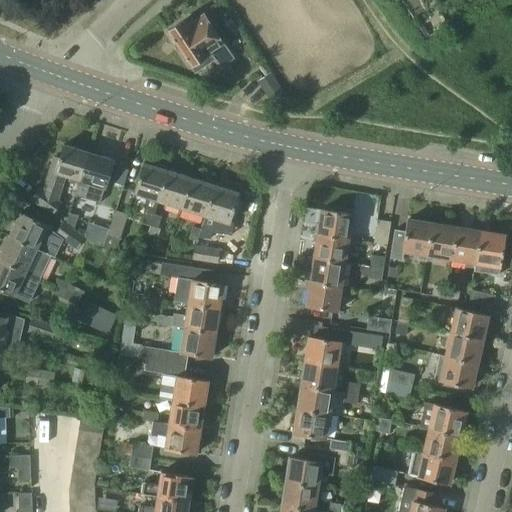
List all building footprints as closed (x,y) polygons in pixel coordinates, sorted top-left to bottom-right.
[(183,20),(168,30),(195,71),(213,59),(219,67),(232,58),(204,14),(187,25),(183,20)] [(270,74),(260,81),(271,98),(281,91),(270,74)] [(68,183),(78,186),(88,153),(63,145),(58,159),(53,157),(42,191),(39,189),(31,200),(52,215),(59,205),(57,203),(65,178),(69,179),(68,183)] [(113,162),(88,153),(78,186),(76,196),(99,203),(113,162)] [(167,171),(144,164),(135,194),(147,198),(143,211),(146,212),(147,212),(154,214),(158,201),(167,171)] [(117,166),(112,181),(123,185),(128,170),(117,166)] [(191,179),(167,171),(158,201),(182,208),(191,179)] [(215,186),(191,179),(182,208),(205,216),(215,186)] [(215,186),(205,216),(213,218),(210,230),(232,234),(233,224),(229,222),(238,194),(215,186)] [(116,210),(104,245),(117,249),(128,214),(116,210)] [(321,210),(317,234),(349,239),(353,215),(321,210)] [(154,214),(147,212),(146,212),(143,223),(151,225),(151,224),(154,214)] [(19,213),(8,237),(51,256),(55,258),(64,239),(47,226),(19,213)] [(73,230),(78,215),(70,213),(66,225),(73,230)] [(154,214),(151,225),(158,228),(162,216),(154,214)] [(373,243),(387,245),(391,222),(377,220),(373,243)] [(427,254),(432,224),(407,220),(405,233),(394,231),(389,258),(401,260),(403,250),(427,254)] [(73,230),(66,225),(63,223),(56,233),(77,247),(83,237),(73,230)] [(191,224),(188,235),(196,238),(199,226),(191,224)] [(456,227),(432,224),(427,254),(450,258),(456,227)] [(481,231),(456,227),(450,258),(475,262),(481,231)] [(476,262),(474,271),(500,275),(501,266),(506,235),(481,231),(476,262)] [(317,234),(313,257),(345,263),(349,239),(317,234)] [(51,256),(8,237),(0,254),(0,261),(40,280),(51,256)] [(195,245),(193,259),(218,263),(220,249),(195,245)] [(370,266),(383,268),(385,257),(372,254),(370,266)] [(307,257),(305,271),(310,272),(309,282),(341,287),(345,263),(313,257),(307,257)] [(0,261),(0,288),(15,296),(25,301),(29,303),(40,280),(0,261)] [(173,301),(188,304),(219,309),(223,285),(193,281),(195,267),(162,262),(162,264),(153,262),(152,273),(177,277),(173,301)] [(381,280),(383,268),(370,266),(368,278),(381,280)] [(78,298),(81,290),(60,280),(56,288),(78,298)] [(337,311),(341,287),(309,282),(305,305),(337,311)] [(432,296),(444,298),(446,288),(434,286),(432,296)] [(56,288),(53,295),(74,305),(78,298),(56,288)] [(459,290),(446,288),(444,298),(457,300),(459,290)] [(472,290),(469,302),(492,308),(495,296),(472,290)] [(413,298),(401,296),(397,320),(409,322),(413,298)] [(106,333),(115,315),(87,302),(79,321),(106,333)] [(184,328),(216,333),(219,309),(188,304),(186,316),(173,314),(172,317),(160,315),(159,324),(184,328)] [(451,333),(481,340),(487,315),(457,308),(451,333)] [(0,317),(0,344),(1,345),(18,349),(24,320),(6,313),(5,318),(0,317)] [(33,316),(28,330),(58,341),(63,326),(33,316)] [(368,317),(366,330),(389,334),(391,320),(368,317)] [(406,336),(409,322),(397,320),(395,334),(406,336)] [(184,328),(180,353),(190,354),(212,357),(216,333),(184,328)] [(346,331),(344,345),(380,350),(382,337),(346,331)] [(451,333),(446,357),(476,363),(481,340),(451,333)] [(308,338),(304,362),(336,366),(340,343),(308,338)] [(0,350),(1,345),(0,344),(0,369),(6,371),(8,361),(0,358),(0,350)] [(170,351),(144,347),(142,359),(148,360),(168,363),(170,351)] [(438,355),(433,379),(441,380),(471,387),(476,363),(446,357),(438,355)] [(168,363),(148,360),(146,372),(166,375),(168,363)] [(304,362),(301,386),(332,391),(336,366),(304,362)] [(50,380),(54,381),(55,373),(29,367),(28,375),(50,380)] [(389,369),(387,381),(412,387),(415,374),(389,369)] [(49,388),(50,380),(28,375),(26,383),(49,388)] [(176,376),(172,401),(204,406),(208,381),(186,378),(176,376)] [(409,398),(412,387),(387,381),(385,393),(409,398)] [(345,392),(359,394),(360,384),(347,382),(345,392)] [(301,386),(297,410),(328,415),(332,391),(301,386)] [(345,392),(343,402),(357,404),(359,394),(345,392)] [(200,430),(204,406),(172,401),(168,425),(200,430)] [(419,427),(430,429),(460,436),(465,412),(425,402),(419,427)] [(0,418),(10,418),(10,408),(0,406),(0,418)] [(325,438),(328,415),(297,410),(293,434),(325,438)] [(149,422),(156,423),(158,413),(144,411),(142,421),(149,422)] [(81,417),(79,429),(103,433),(104,420),(81,417)] [(391,421),(380,419),(378,432),(388,434),(391,421)] [(197,453),(200,430),(156,423),(149,422),(148,433),(166,436),(164,448),(197,453)] [(79,429),(77,442),(101,446),(103,433),(79,429)] [(430,429),(425,452),(454,459),(460,436),(430,429)] [(340,453),(349,454),(351,442),(331,439),(329,451),(340,453)] [(77,442),(75,455),(99,458),(101,446),(77,442)] [(133,443),(131,455),(151,458),(153,446),(133,443)] [(449,485),(454,459),(425,452),(413,450),(407,475),(449,485)] [(290,458),(286,483),(317,488),(319,473),(332,475),(335,457),(309,453),(307,460),(290,458)] [(340,453),(338,464),(353,467),(355,455),(349,454),(340,453)] [(75,455),(73,467),(97,471),(99,458),(75,455)] [(149,470),(151,458),(131,455),(129,467),(149,470)] [(6,457),(7,469),(18,468),(31,468),(30,456),(6,457)] [(372,466),(370,479),(394,485),(398,472),(372,466)] [(73,467),(71,480),(95,484),(97,471),(73,467)] [(31,468),(18,468),(19,480),(31,479),(31,468)] [(160,473),(158,486),(141,483),(139,494),(157,497),(188,502),(192,478),(160,473)] [(95,487),(95,484),(71,480),(69,493),(95,493),(95,487)] [(282,506),(313,511),(317,488),(286,483),(282,506)] [(398,511),(442,511),(444,508),(432,505),(435,494),(404,486),(398,511)] [(69,493),(69,504),(95,503),(95,493),(69,493)] [(186,511),(188,502),(157,497),(155,508),(138,505),(136,511),(186,511)] [(326,500),(324,511),(337,511),(340,502),(326,500)] [(95,511),(95,503),(69,504),(69,511),(95,511)]
